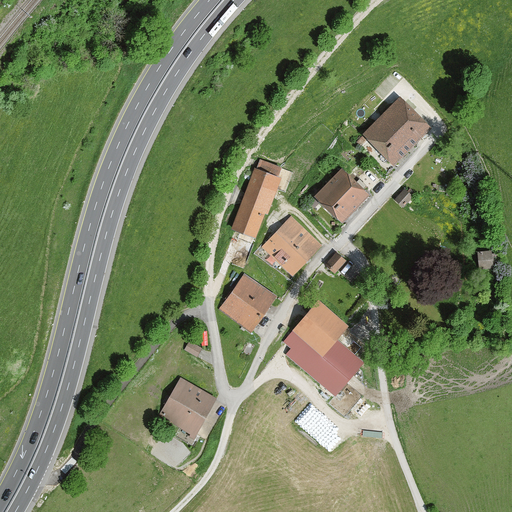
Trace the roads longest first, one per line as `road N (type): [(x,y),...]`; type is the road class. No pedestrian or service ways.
road 1 (track): [(28,488),(56,477),(175,321),(209,312),(213,236),(234,178),(272,119),(377,0)]
road 2 (primary): [(16,511),(51,438),(132,157),(185,60),(235,0)]
road 3 (primary): [(209,0),(175,42),(117,145),(37,423),(0,501)]
road 4 (unclassified): [(422,511),(389,424),(367,272),(337,242)]
road 5 (residential): [(337,242),(295,288),(238,393),(222,386),(209,312)]
road 6 (unclassified): [(337,242),(430,141)]
